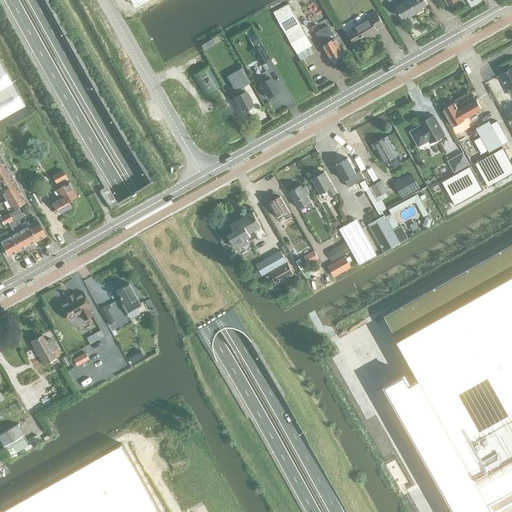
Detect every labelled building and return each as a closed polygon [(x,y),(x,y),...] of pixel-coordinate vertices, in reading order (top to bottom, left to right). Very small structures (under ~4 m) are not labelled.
[(416,13),(408,0),(405,0),(405,1),(395,6),(402,18),(407,15),(409,17),(416,13)] [(408,0),(416,13),(424,9),(423,7),(427,4),(425,0),(408,0)] [(288,4),(274,12),(301,60),(313,53),(310,47),(312,45),(288,4)] [(366,19),(347,30),(355,45),(378,32),(376,29),(383,25),(375,10),(365,16),(366,19)] [(316,33),(322,44),(331,59),(333,58),(336,58),(337,55),(342,52),(327,26),(316,33)] [(256,33),(249,37),(254,46),(261,42),(256,33)] [(268,60),(260,46),(254,50),(261,64),(268,60)] [(0,119),(25,105),(0,61),(0,119)] [(208,66),(192,75),(205,96),(220,87),(208,66)] [(511,67),(500,74),(511,95),(511,67)] [(262,80),(259,82),(267,97),(278,91),(270,76),(270,77),(266,70),(259,74),(262,80)] [(238,93),(234,96),(242,111),(253,105),(244,90),(242,86),(249,82),(245,74),(230,83),(235,90),(238,93)] [(476,99),(458,109),(454,103),(453,103),(451,103),(449,105),(448,106),(443,109),(458,136),(464,133),(458,121),(481,108),(476,99)] [(429,143),(443,135),(433,116),(423,121),(424,122),(421,124),(420,123),(418,124),(420,126),(409,132),(417,146),(428,140),(429,143)] [(489,152),(503,145),(489,121),(475,128),(489,152)] [(387,136),(373,144),(384,163),(398,156),(387,136)] [(511,162),(503,147),(475,163),(489,187),(511,173),(511,162)] [(468,162),(464,154),(448,162),(453,171),(468,162)] [(336,164),(345,180),(351,177),(355,184),(360,181),(348,158),(336,164)] [(0,178),(11,173),(5,164),(0,166),(0,178)] [(470,166),(442,181),(456,205),(483,190),(470,166)] [(67,176),(63,169),(51,175),(55,183),(67,176)] [(312,178),(321,194),(321,193),(322,195),(327,192),(330,197),(337,194),(324,171),(312,178)] [(0,178),(0,190),(16,182),(11,173),(0,178)] [(411,173),(394,182),(401,197),(418,188),(411,173)] [(377,197),(388,191),(382,180),(371,186),(377,197)] [(64,196),(53,202),(60,213),(70,206),(67,201),(78,195),(70,181),(59,187),(64,196)] [(0,195),(2,194),(5,200),(21,191),(16,182),(0,190),(0,195)] [(111,182),(101,186),(109,204),(118,200),(111,182)] [(289,191),(299,208),(311,202),(308,195),(310,193),(305,185),(302,187),(301,184),(289,191)] [(369,188),(366,189),(366,190),(374,204),(377,202),(369,188)] [(10,209),(26,200),(21,191),(5,200),(10,209)] [(36,206),(42,203),(36,192),(30,195),(36,206)] [(418,200),(422,209),(425,207),(419,194),(384,209),(386,214),(418,200)] [(286,219),(291,216),(280,197),(268,203),(277,218),(283,214),(286,219)] [(28,203),(22,207),(27,215),(33,212),(28,203)] [(242,218),(253,239),(258,236),(255,231),(255,230),(256,232),(259,230),(258,228),(262,227),(253,211),(242,218)] [(9,235),(18,250),(27,245),(17,227),(14,222),(9,213),(4,215),(12,229),(8,232),(9,235)] [(400,243),(385,215),(368,224),(376,240),(377,239),(384,252),(400,243)] [(28,225),(36,240),(46,235),(35,216),(32,218),(34,221),(28,225)] [(230,224),(234,232),(228,235),(236,249),(242,246),(242,247),(251,242),(250,241),(253,239),(242,218),(230,224)] [(27,245),(36,240),(28,225),(23,227),(18,219),(14,222),(17,227),(27,245)] [(357,219),(339,228),(359,265),(377,255),(357,219)] [(335,229),(341,226),(338,220),(332,224),(335,229)] [(0,236),(0,239),(0,240),(9,255),(18,250),(9,235),(8,232),(0,236)] [(345,242),(336,247),(341,256),(350,251),(345,242)] [(481,259),(384,314),(418,375),(420,378),(413,381),(411,383),(406,374),(386,385),(444,488),(457,511),(496,511),(495,510),(511,500),(511,242),(485,258),(481,259)] [(255,264),(261,275),(286,261),(280,250),(255,264)] [(314,250),(304,256),(309,264),(319,258),(314,250)] [(346,272),(345,270),(351,267),(349,264),(353,262),(349,256),(346,258),(345,255),(327,265),(334,277),(340,273),(341,275),(346,272)] [(287,262),(264,275),(269,283),(274,280),(276,284),(294,274),(287,262)] [(261,277),(256,268),(243,275),(248,284),(261,277)] [(116,289),(124,304),(129,302),(133,309),(141,305),(137,297),(128,282),(116,289)] [(83,320),(92,315),(88,308),(91,307),(82,292),(74,296),(73,294),(66,298),(67,300),(59,305),(68,320),(79,313),(83,320)] [(99,309),(105,318),(111,315),(106,306),(99,309)] [(100,329),(87,337),(90,343),(103,335),(100,329)] [(30,341),(43,365),(59,355),(50,338),(46,341),(42,334),(30,341)] [(140,349),(128,356),(131,362),(143,356),(140,349)] [(85,352),(73,359),(77,365),(89,358),(85,352)] [(67,355),(61,358),(66,367),(71,364),(67,355)] [(23,434),(17,423),(0,433),(0,440),(2,445),(23,434)] [(159,511),(121,442),(0,510),(0,511),(159,511)]
